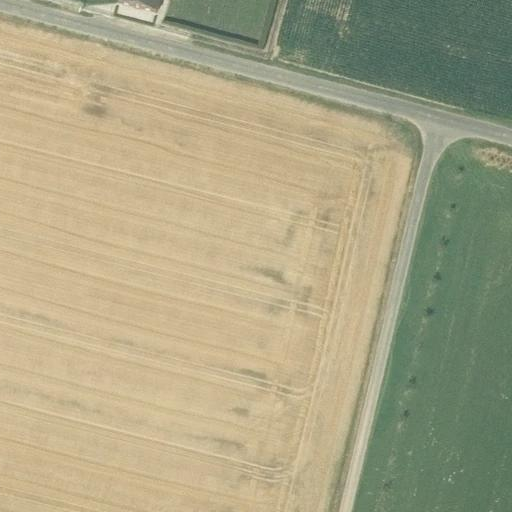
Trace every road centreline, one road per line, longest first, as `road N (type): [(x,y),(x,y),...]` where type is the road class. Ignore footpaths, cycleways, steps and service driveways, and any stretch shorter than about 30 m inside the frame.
road 1 (unclassified): [(438,119),(0,3)]
road 2 (unclassified): [(438,119),(345,511)]
